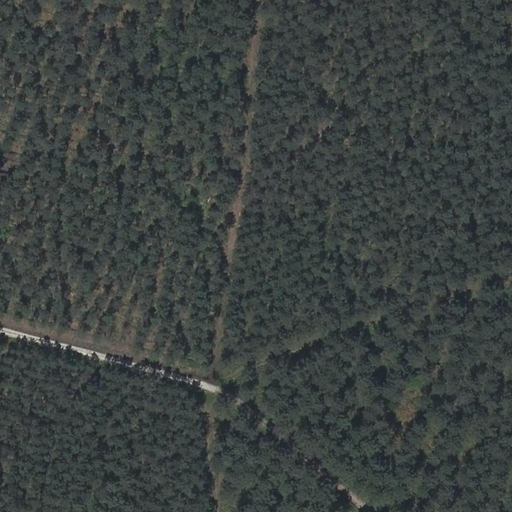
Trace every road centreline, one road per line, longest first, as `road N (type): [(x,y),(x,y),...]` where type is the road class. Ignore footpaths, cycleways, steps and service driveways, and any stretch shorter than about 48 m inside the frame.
road 1 (track): [(376,511),(226,386),(0,328)]
road 2 (track): [(211,382),(259,0)]
road 3 (track): [(211,382),(511,274)]
